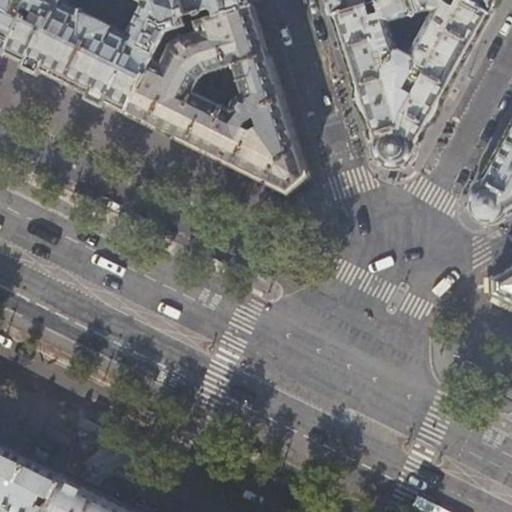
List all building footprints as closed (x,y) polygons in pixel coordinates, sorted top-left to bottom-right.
[(0,0),(0,49),(6,53),(31,0),(0,0)] [(31,0),(6,53),(53,76),(52,78),(58,81),(65,85),(107,0),(31,0)] [(107,0),(65,85),(72,88),(79,91),(80,89),(127,112),(145,76),(127,66),(131,57),(150,65),(153,59),(167,31),(191,23),(189,15),(184,0),(107,0)] [(253,0),(184,0),(189,15),(213,8),(215,16),(254,4),(253,0)] [(331,0),(336,14),(370,3),(369,1),(367,1),(366,0),(378,0),(379,0),(331,0)] [(492,12),(468,0),(379,0),(370,3),(336,14),(382,161),(384,163),(406,165),(408,163),(492,12)] [(468,0),(492,12),(498,0),(468,0)] [(171,47),(163,64),(153,59),(150,65),(145,76),(127,112),(209,153),(289,192),(308,176),(254,4),(215,16),(196,22),(198,32),(180,39),(179,37),(169,46),(171,47)] [(511,130),(508,137),(472,203),(472,208),(486,222),(491,222),(511,210),(511,130)] [(511,267),(493,278),(494,293),(511,302),(511,267)] [(28,456),(0,441),(0,507),(2,509),(3,507),(7,509),(12,499),(14,502),(17,502),(12,511),(46,511),(66,474),(28,456)] [(143,511),(93,487),(66,474),(46,511),(143,511)]
